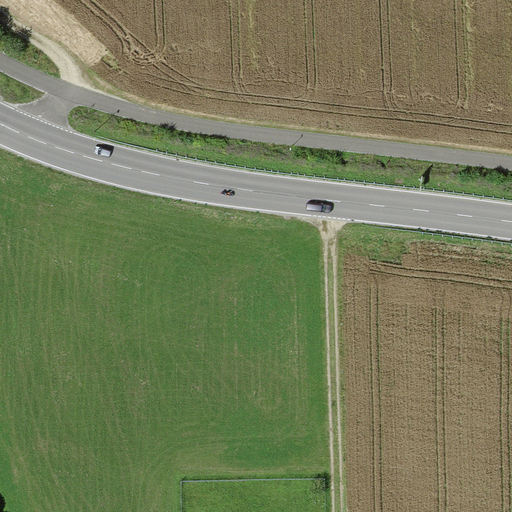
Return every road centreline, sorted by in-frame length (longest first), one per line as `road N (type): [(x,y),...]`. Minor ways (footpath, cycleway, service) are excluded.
road 1 (secondary): [(511,219),(139,172),(0,120)]
road 2 (track): [(338,511),(327,198)]
